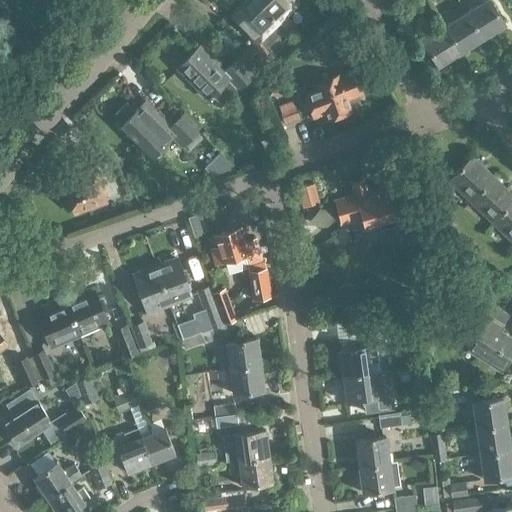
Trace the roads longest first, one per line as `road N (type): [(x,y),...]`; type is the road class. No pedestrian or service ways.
road 1 (residential): [(322,511),(270,170)]
road 2 (residential): [(0,257),(36,257),(270,170)]
road 3 (residential): [(0,177),(150,0)]
road 4 (residential): [(270,170),(425,119)]
road 5 (residential): [(425,119),(373,0)]
